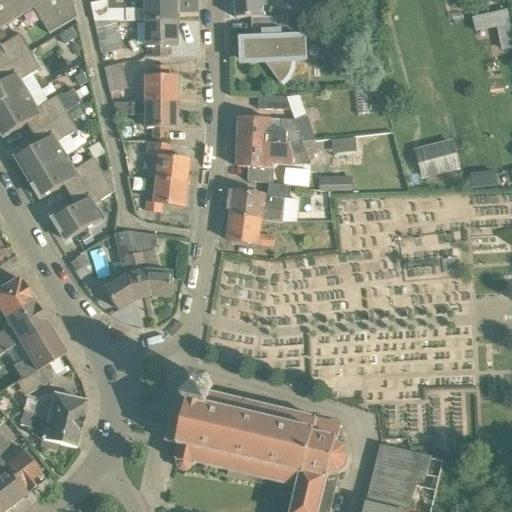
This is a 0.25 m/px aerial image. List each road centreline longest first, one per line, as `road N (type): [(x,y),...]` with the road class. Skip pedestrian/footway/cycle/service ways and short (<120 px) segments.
road 1 (residential): [(211,0),(214,159),(192,314),(158,350),(105,369)]
road 2 (residential): [(105,369),(0,189)]
